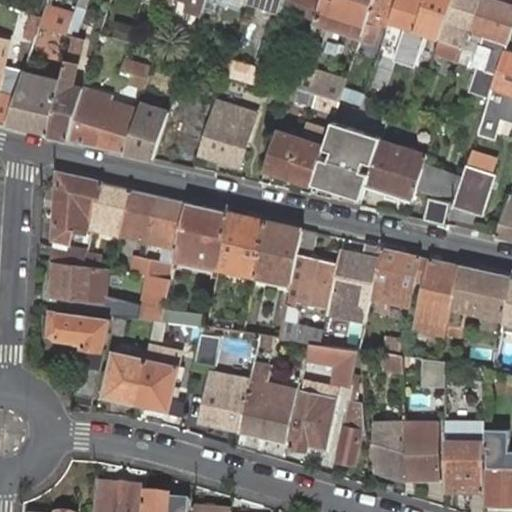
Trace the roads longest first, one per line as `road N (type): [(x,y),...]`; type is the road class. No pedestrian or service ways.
road 1 (residential): [(25,147),(511,259)]
road 2 (residential): [(48,432),(137,441),(377,511)]
road 3 (residential): [(7,387),(25,147)]
